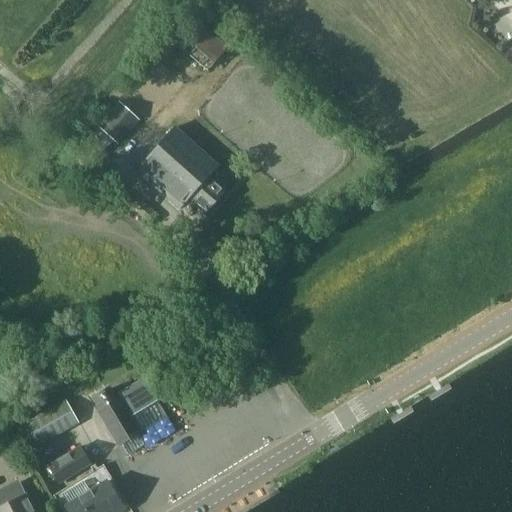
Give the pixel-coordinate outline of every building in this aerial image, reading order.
[(206,73),(237,38),(210,14),(179,49),(206,73)] [(119,144),(141,119),(120,100),(97,125),(101,128),(85,146),(98,158),(115,140),(119,144)] [(205,216),(226,193),(209,178),(218,169),(174,129),(137,170),(182,210),(186,205),(192,211),(196,207),(205,216)] [(130,416),(157,400),(144,378),(115,395),(111,388),(93,399),(97,406),(95,407),(119,447),(140,434),(130,416)] [(78,424),(65,403),(17,430),(30,452),(78,424)] [(79,449),(48,468),(59,484),(89,466),(79,449)] [(120,511),(123,510),(106,483),(113,479),(104,464),(52,496),(62,511),(66,509),(67,511),(120,511)] [(34,511),(23,488),(0,498),(0,511),(34,511)]
